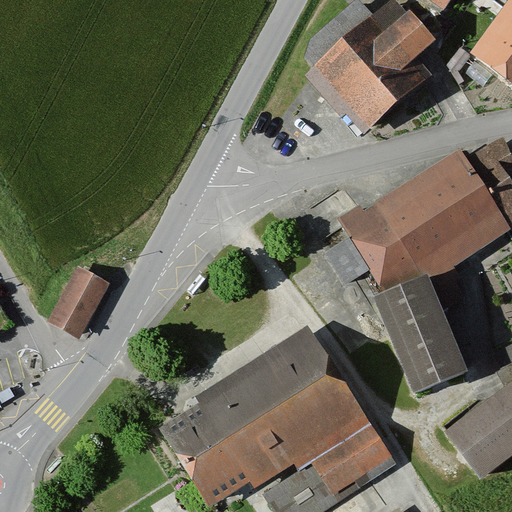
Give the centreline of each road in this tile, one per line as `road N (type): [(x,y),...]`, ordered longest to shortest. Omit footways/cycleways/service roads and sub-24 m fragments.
road 1 (tertiary): [(0,474),(107,345),(193,184)]
road 2 (residential): [(193,184),(252,184),(511,133)]
road 3 (tertiary): [(193,184),(293,0)]
